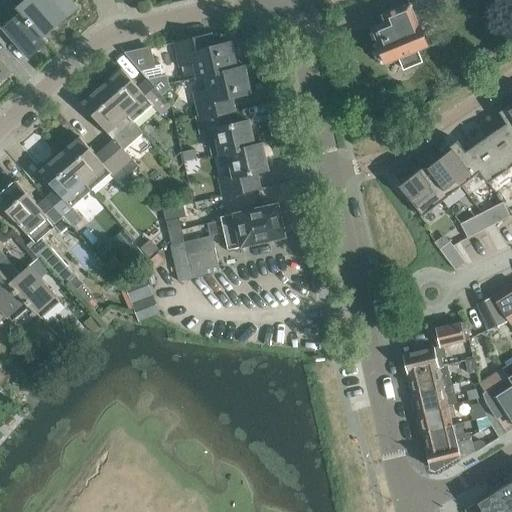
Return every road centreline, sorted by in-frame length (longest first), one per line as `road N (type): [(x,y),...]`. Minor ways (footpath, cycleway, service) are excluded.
road 1 (residential): [(407,509),(294,0)]
road 2 (residential): [(121,31),(0,124)]
road 3 (residential): [(121,31),(260,0)]
